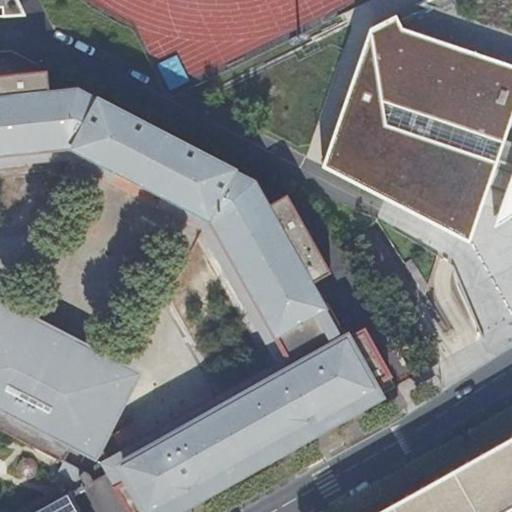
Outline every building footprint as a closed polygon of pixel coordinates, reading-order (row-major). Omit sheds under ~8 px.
[(0,0),(0,15),(25,14),(18,0),(0,0)] [(511,0),(416,0),(371,22),(323,163),(470,239),(483,206),(500,212),(511,164),(511,0)] [(272,203),(258,178),(45,67),(0,72),(0,152),(73,145),(210,215),(293,366),(162,440),(161,439),(122,460),(123,461),(107,471),(109,474),(130,511),(140,511),(148,507),(151,511),(153,511),(191,492),(185,481),(196,475),(199,479),(308,418),(306,413),(316,407),(325,424),(396,385),(366,330),(348,340),(315,281),(333,271),(290,193),(272,203)] [(511,164),(500,212),(497,223),(511,213),(511,164)] [(115,369),(0,309),(0,425),(53,453),(62,434),(77,442),(106,386),(115,369)] [(494,511),(511,502),(511,432),(370,511),(494,511)] [(80,511),(69,491),(32,511),(80,511)] [(511,511),(511,502),(494,511),(511,511)]
